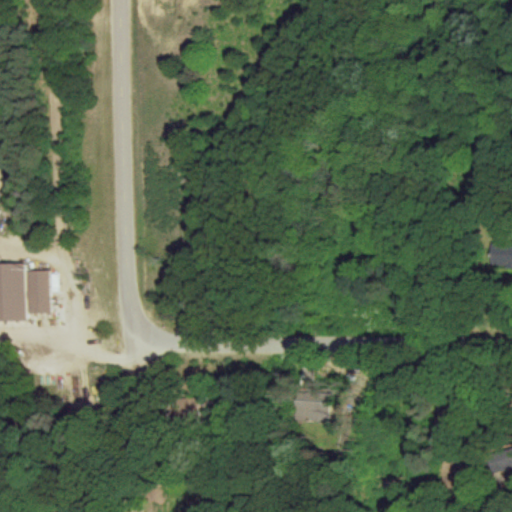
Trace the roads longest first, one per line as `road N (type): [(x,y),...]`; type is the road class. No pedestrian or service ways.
road 1 (track): [(146,332),(233,131),(315,0)]
road 2 (residential): [(511,347),(185,341),(146,332)]
road 3 (residential): [(122,0),(128,284),(146,332)]
road 4 (track): [(49,0),(61,245)]
road 5 (residential): [(146,332),(135,511)]
